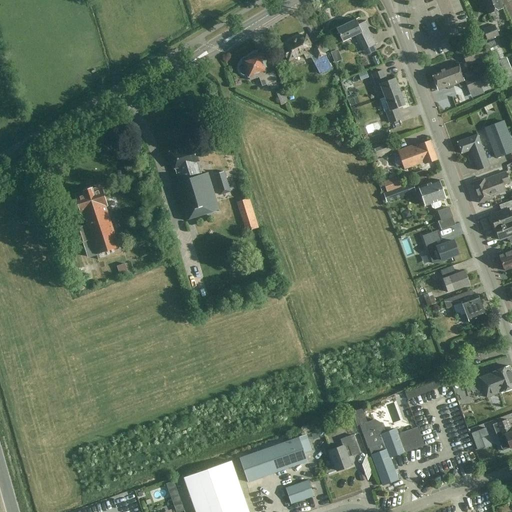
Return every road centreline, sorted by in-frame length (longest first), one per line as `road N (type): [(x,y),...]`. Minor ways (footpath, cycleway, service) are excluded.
road 1 (tertiary): [(511,336),(392,0)]
road 2 (tertiary): [(0,176),(294,0)]
